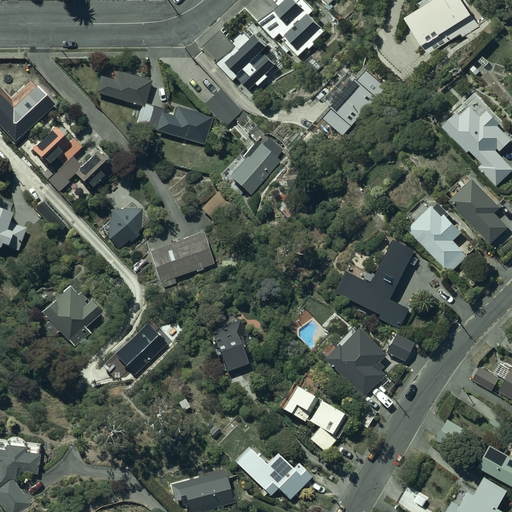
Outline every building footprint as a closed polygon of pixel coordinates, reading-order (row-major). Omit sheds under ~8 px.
[(278,7),(258,22),(274,39),(280,34),(283,37),(281,39),(298,56),(307,48),(309,50),(314,45),(313,43),(324,32),(308,16),(314,11),(303,0),(299,0),(297,3),(293,0),(276,0),(277,1),(275,3),(278,7)] [(323,0),(326,2),(324,5),(328,9),(331,5),(330,4),(333,0),(323,0)] [(460,0),(436,0),(405,21),(422,47),(423,47),(428,55),(461,34),(462,37),(478,27),(460,0)] [(232,51),(215,64),(233,82),(237,78),(249,91),(256,84),(258,86),(267,78),(265,75),(275,66),(265,56),(264,57),(261,53),(266,48),(255,37),(251,41),(244,33),(241,35),(240,35),(233,41),(234,42),(233,43),(235,46),(232,51)] [(21,91),(0,111),(20,131),(41,111),(43,113),(58,99),(32,72),(16,87),(21,91)] [(100,77),(95,94),(141,107),(137,124),(155,129),(155,131),(203,146),(212,118),(176,108),(176,107),(166,104),(165,109),(145,103),(151,82),(117,72),(114,81),(100,77)] [(221,88),(203,106),(223,128),(234,119),(238,124),(247,116),(221,88)] [(453,118),(452,117),(447,122),(448,122),(443,128),(467,154),(469,152),(482,164),(478,168),(496,187),(511,171),(511,169),(495,152),(498,150),(500,152),(511,141),(497,127),(500,124),(487,112),(481,118),(470,107),(460,117),(457,114),(453,118)] [(74,175),(82,167),(72,157),(81,148),(73,139),(68,143),(53,128),(31,151),(43,164),(44,163),(47,167),(55,160),(57,162),(58,162),(62,166),(56,171),(57,172),(47,181),(57,193),(68,183),(67,182),(74,175)] [(244,160),(227,179),(250,198),(280,163),(275,159),(282,152),(254,128),(247,136),(254,144),(242,158),(244,160)] [(82,167),(74,175),(85,188),(87,187),(90,190),(97,184),(99,185),(106,179),(104,177),(105,177),(107,179),(113,175),(110,171),(113,169),(98,152),(82,167)] [(472,180),(449,203),(490,245),(508,227),(494,213),(500,208),(472,180)] [(218,191),(200,210),(214,223),(231,203),(218,191)] [(41,203),(34,210),(58,234),(66,227),(41,203)] [(431,207),(406,229),(445,269),(446,268),(450,273),(467,258),(453,242),(462,234),(447,218),(450,216),(438,204),(433,209),(431,207)] [(107,223),(101,230),(107,236),(106,238),(118,249),(128,241),(130,244),(139,237),(136,234),(141,231),(141,211),(109,210),(109,222),(107,222),(107,223)] [(201,235),(147,255),(159,284),(161,283),(163,288),(176,283),(174,279),(196,270),(197,272),(202,270),(201,269),(213,264),(201,235)] [(397,331),(407,309),(389,300),(412,251),(391,241),(369,287),(342,275),(333,294),(379,316),(377,321),(397,331)] [(49,322),(42,328),(52,337),(59,332),(68,342),(68,341),(74,347),(90,332),(85,329),(101,314),(90,302),(86,306),(83,303),(86,301),(80,294),(77,296),(69,287),(41,313),(49,322)] [(224,316),(203,325),(223,377),(247,368),(237,342),(240,341),(238,338),(244,336),(239,321),(227,326),(224,316)] [(166,345),(145,324),(102,367),(114,379),(126,377),(130,373),(134,377),(166,345)] [(383,357),(354,331),(347,340),(331,325),(313,344),(325,355),(321,359),(324,362),(323,364),(361,398),(381,377),(372,369),(383,357)] [(506,380),(498,392),(511,400),(511,369),(511,370),(500,364),(494,374),(506,380)] [(480,368),(473,380),(492,391),(499,379),(480,368)] [(303,374),(294,389),(289,387),(278,408),(281,410),(280,411),(303,423),(304,421),(308,423),(318,428),(308,441),(325,453),(336,439),(350,413),(339,407),(336,412),(312,399),(321,383),(303,374)] [(366,429),(376,413),(361,404),(352,421),(366,429)] [(511,422),(498,413),(490,424),(503,433),(511,422)] [(454,451),(466,431),(448,420),(436,441),(454,451)] [(0,504),(6,511),(19,511),(30,504),(16,487),(16,484),(19,484),(19,474),(38,476),(40,445),(37,445),(37,443),(26,442),(26,443),(24,443),(24,442),(23,442),(23,441),(22,441),(22,440),(21,439),(20,439),(19,438),(18,438),(17,437),(16,437),(15,437),(14,437),(13,437),(12,437),(11,438),(10,438),(9,439),(8,440),(7,441),(7,442),(6,442),(5,442),(5,439),(0,438),(0,504)] [(248,448),(234,462),(270,497),(276,491),(289,501),(311,478),(308,475),(309,475),(299,465),(298,466),(297,465),(291,470),(275,455),(270,461),(253,444),(249,449),(248,448)] [(511,458),(490,446),(478,468),(511,487),(511,458)] [(199,480),(199,481),(182,486),(182,484),(173,486),(175,492),(177,491),(181,507),(187,506),(189,511),(205,511),(216,509),(217,511),(223,511),(223,507),(236,504),(232,491),(227,493),(222,475),(199,480)] [(453,502),(446,511),(502,511),(497,509),(508,492),(484,478),(474,495),(469,492),(460,506),(453,502)]
